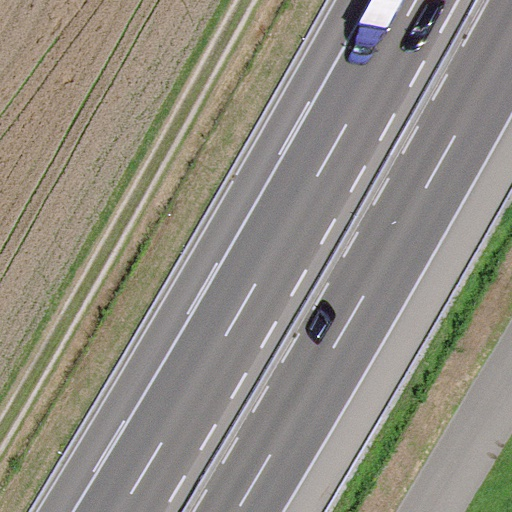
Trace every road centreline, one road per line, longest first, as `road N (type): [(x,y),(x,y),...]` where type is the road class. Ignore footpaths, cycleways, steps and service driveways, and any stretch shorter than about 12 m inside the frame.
road 1 (motorway): [(417,0),(120,511)]
road 2 (motorway): [(237,511),(511,35)]
road 3 (track): [(243,0),(0,429)]
road 4 (unclassified): [(511,378),(432,511)]
